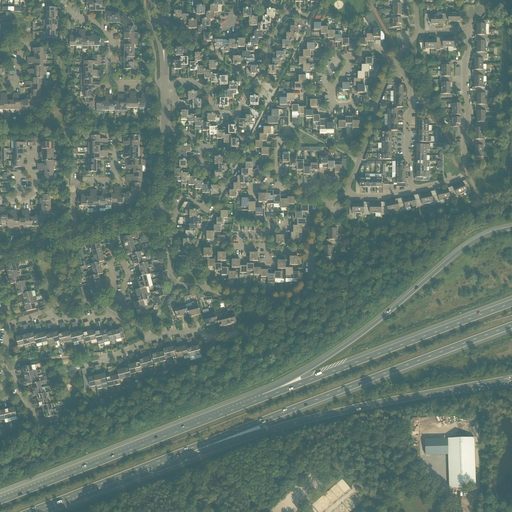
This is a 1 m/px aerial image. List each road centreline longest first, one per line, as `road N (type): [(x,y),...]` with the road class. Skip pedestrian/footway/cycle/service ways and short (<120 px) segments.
road 1 (motorway): [(190,448),(511,325)]
road 2 (motorway): [(190,448),(511,378)]
road 3 (motorway): [(511,228),(472,242),(372,325),(264,397)]
road 4 (motorway): [(264,397),(0,501)]
road 5 (motorway): [(511,302),(264,397)]
road 6 (residential): [(168,223),(167,272),(175,282),(227,296),(282,300),(300,293),(311,250)]
road 7 (residential): [(411,191),(464,171),(467,26)]
road 8 (motorway): [(29,511),(190,448)]
road 9 (residential): [(58,0),(111,39),(109,82),(163,83)]
road 10 (residential): [(411,191),(410,87),(393,62)]
